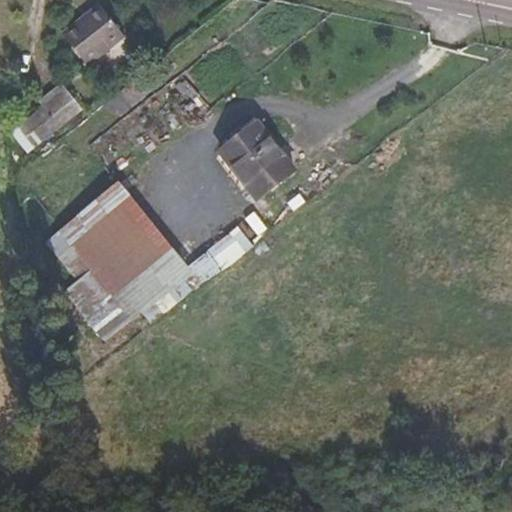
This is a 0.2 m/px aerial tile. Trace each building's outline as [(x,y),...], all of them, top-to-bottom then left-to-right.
[(101,5),(63,34),(87,66),(125,36),(101,5)] [(163,59),(109,101),(119,114),(173,72),(163,59)] [(35,148),(83,110),(67,89),(18,127),(35,148)] [(258,123),(221,153),(257,200),(295,170),(258,123)] [(54,161),(68,150),(61,141),(47,152),(54,161)] [(121,183),(46,242),(77,282),(64,292),(105,344),(142,314),(150,325),(200,286),(121,183)]
